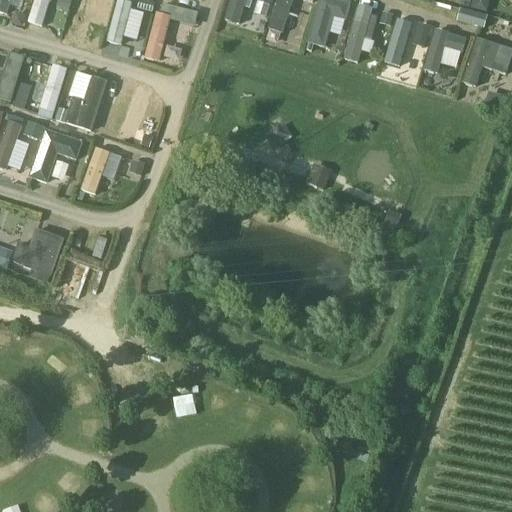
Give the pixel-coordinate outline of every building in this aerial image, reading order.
[(11,0),(0,0),(0,13),(6,15),(11,0)] [(34,0),(30,24),(45,27),(50,0),(34,0)] [(58,0),(56,7),(68,11),(72,0),(58,0)] [(79,38),(92,0),(75,0),(64,33),(79,38)] [(105,22),(109,0),(97,0),(93,19),(105,22)] [(119,0),(118,0),(107,43),(121,47),(124,37),(138,41),(145,13),(131,10),(133,3),(119,0)] [(230,0),(226,23),(240,25),(243,8),(252,9),(253,0),(230,0)] [(281,34),(293,0),(277,0),(266,29),(281,34)] [(317,0),(305,42),(324,48),(334,17),(346,21),(351,4),(339,0),(317,0)] [(473,0),(471,9),(487,13),(490,0),(473,0)] [(162,4),(159,16),(195,25),(198,14),(162,4)] [(358,64),(361,53),(368,55),(380,15),(357,8),(343,59),(358,64)] [(157,13),(144,59),(159,63),(172,17),(157,13)] [(383,64),(400,69),(414,22),(397,17),(383,64)] [(440,65),(455,71),(466,41),(436,29),(420,70),(436,76),(440,65)] [(511,49),(475,39),(462,84),(477,88),(483,68),(507,75),(511,58),(511,49)] [(167,46),(164,59),(180,64),(183,51),(167,46)] [(0,88),(0,100),(14,104),(24,56),(7,53),(0,88)] [(52,66),(38,116),(53,120),(67,70),(52,66)] [(76,73),(68,99),(69,99),(62,125),(91,133),(107,82),(76,73)] [(24,110),(33,87),(21,83),(12,105),(24,110)] [(133,134),(130,145),(143,150),(160,102),(147,97),(138,123),(130,120),(126,132),(133,134)] [(105,115),(124,122),(130,107),(111,100),(105,115)] [(0,141),(0,169),(5,172),(23,128),(8,122),(0,141)] [(41,142),(29,179),(48,185),(58,156),(77,162),(84,142),(27,124),(23,136),(41,142)] [(114,182),(122,157),(95,149),(82,192),(96,196),(102,178),(114,182)] [(307,184),(324,191),(332,172),(315,165),(307,184)] [(35,230),(29,248),(17,244),(8,271),(49,284),(64,239),(35,230)] [(0,247),(0,268),(5,270),(13,252),(0,247)] [(38,369),(45,342),(28,337),(21,365),(38,369)] [(64,352),(51,363),(63,376),(76,365),(64,352)] [(63,386),(68,402),(85,397),(79,381),(63,386)] [(194,395),(174,400),(179,419),(199,414),(194,395)] [(156,447),(170,438),(153,413),(139,422),(156,447)] [(104,437),(104,419),(76,418),(76,436),(104,437)] [(117,440),(131,455),(144,442),(129,427),(117,440)] [(139,465),(152,450),(144,443),(131,459),(139,465)] [(79,493),(89,477),(68,465),(58,481),(79,493)] [(102,511),(128,511),(128,494),(101,494),(102,511)] [(319,511),(322,505),(303,498),(297,511),(319,511)]
